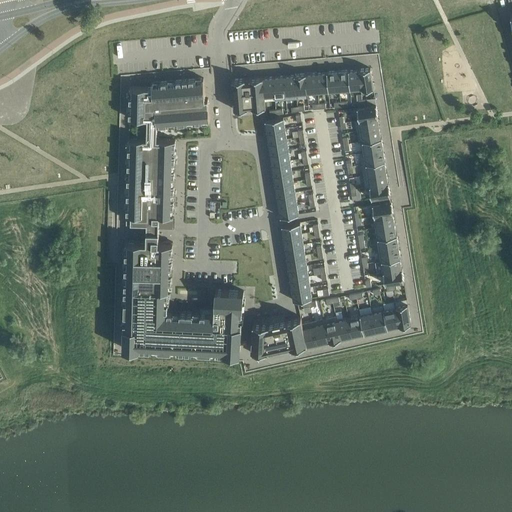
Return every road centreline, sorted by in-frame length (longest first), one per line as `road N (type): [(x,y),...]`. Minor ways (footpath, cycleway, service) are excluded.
road 1 (residential): [(234,0),(219,29),(227,144)]
road 2 (tertiary): [(8,43),(63,10),(140,0)]
